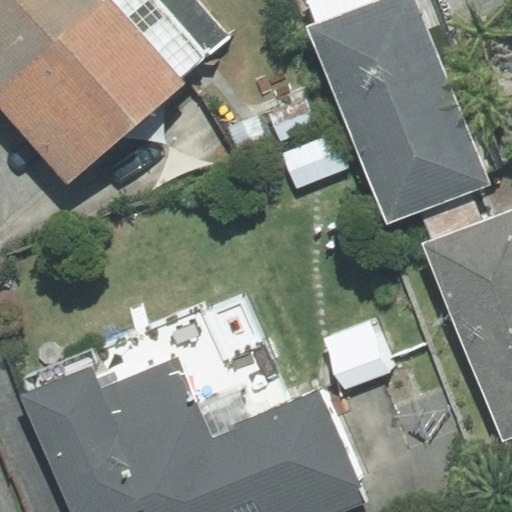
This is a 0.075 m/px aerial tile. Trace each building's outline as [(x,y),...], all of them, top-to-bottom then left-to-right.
[(91,0),(0,82),(0,98),(72,178),(189,74),(122,0),(91,0)] [(0,0),(0,82),(91,0),(0,0)] [(384,211),(423,197),(472,177),(491,170),(424,0),(313,0),(318,10),(307,13),(384,211)] [(283,135),(320,121),(310,94),(273,108),(283,135)] [(270,136),(260,111),(230,122),(239,147),(270,136)] [(464,326),(511,307),(511,197),(484,208),(472,177),(423,197),(435,228),(427,231),(464,326)] [(380,307),(327,326),(348,384),(401,364),(380,307)] [(511,307),(464,326),(505,432),(511,429),(511,307)] [(362,481),(364,481),(325,384),(239,420),(240,424),(217,433),(184,351),(108,380),(97,354),(27,382),(80,511),(239,511),(235,501),(259,491),(266,511),(335,511),(368,499),(362,481)]
